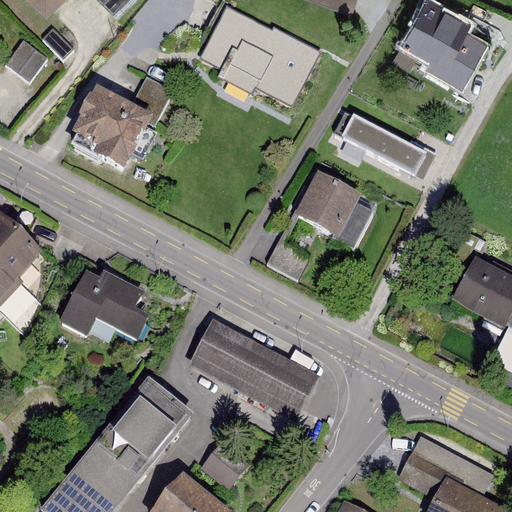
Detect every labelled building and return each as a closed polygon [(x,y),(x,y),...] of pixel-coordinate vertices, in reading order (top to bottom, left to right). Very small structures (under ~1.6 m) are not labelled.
[(35,0),(48,11),(58,0),(35,0)] [(103,0),(117,13),(129,0),(103,0)] [(359,0),(318,0),(355,12),(359,0)] [(465,24),(427,5),(402,56),(465,87),(486,43),(461,31),(465,24)] [(323,60),(228,10),(198,66),(293,116),(323,60)] [(66,62),(78,51),(59,31),(47,41),(66,62)] [(49,61),(26,46),(10,70),(33,85),(49,61)] [(175,94),(149,82),(134,115),(160,127),(175,94)] [(95,99),(69,149),(125,177),(150,127),(95,99)] [(412,147),(345,114),(333,137),(425,183),(439,157),(413,144),(412,147)] [(360,205),(316,183),(295,225),(339,247),(356,213),(360,205)] [(374,223),(356,213),(339,247),(337,251),(355,260),(374,223)] [(0,224),(0,308),(42,267),(0,224)] [(479,249),(457,238),(442,268),(464,278),(479,249)] [(284,246),(272,268),(301,282),(312,260),(284,246)] [(511,285),(475,267),(451,313),(502,340),(506,332),(511,321),(511,285)] [(98,287),(86,280),(61,327),(90,342),(98,327),(139,348),(153,321),(135,312),(145,293),(106,273),(98,287)] [(216,332),(194,373),(298,426),(319,385),(216,332)] [(123,511),(193,426),(151,392),(53,511),(123,511)] [(222,452),(204,477),(231,497),(249,472),(222,452)] [(415,455),(399,487),(439,506),(435,511),(501,511),(463,494),(469,482),(415,455)] [(209,511),(181,488),(160,511),(209,511)]
